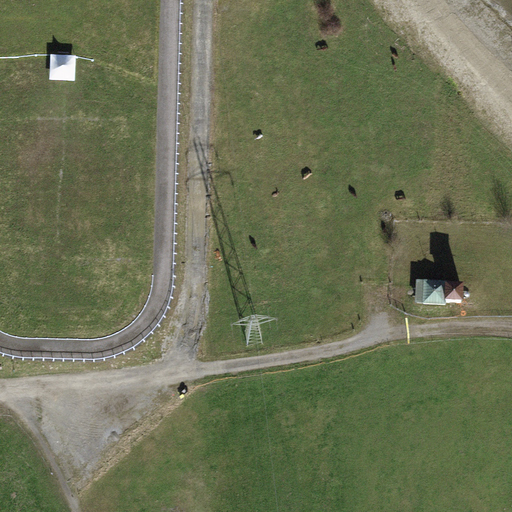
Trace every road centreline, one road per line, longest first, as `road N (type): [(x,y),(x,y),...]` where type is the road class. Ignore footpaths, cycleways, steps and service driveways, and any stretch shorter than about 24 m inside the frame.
road 1 (track): [(511,327),(455,325),(394,340),(0,389)]
road 2 (track): [(19,388),(78,511)]
